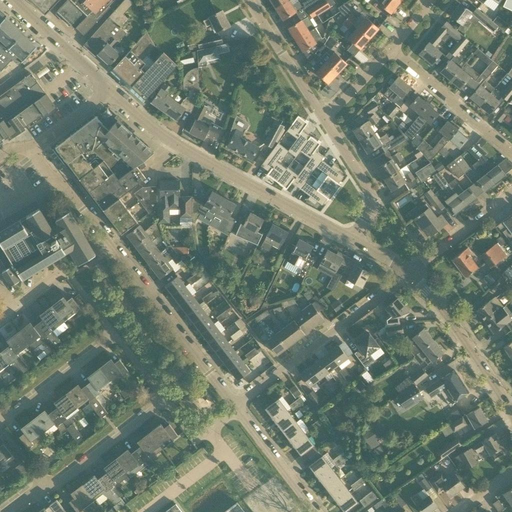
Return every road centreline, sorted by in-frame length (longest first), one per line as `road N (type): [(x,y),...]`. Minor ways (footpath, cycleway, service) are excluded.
road 1 (residential): [(235,407),(31,149)]
road 2 (residential): [(352,241),(163,136),(110,92)]
road 3 (residential): [(235,407),(409,272)]
road 4 (residential): [(9,511),(164,400)]
road 5 (residential): [(511,413),(453,320),(409,272)]
road 6 (residential): [(511,153),(392,49)]
road 7 (residential): [(319,116),(370,191),(352,241)]
road 8 (residential): [(14,306),(67,273),(114,336)]
road 9 (residential): [(0,418),(114,336)]
road 10 (residential): [(248,0),(319,116)]
road 11 (residential): [(110,92),(12,0)]
road 12 (residential): [(316,511),(235,407)]
road 13 (residential): [(409,272),(511,194)]
